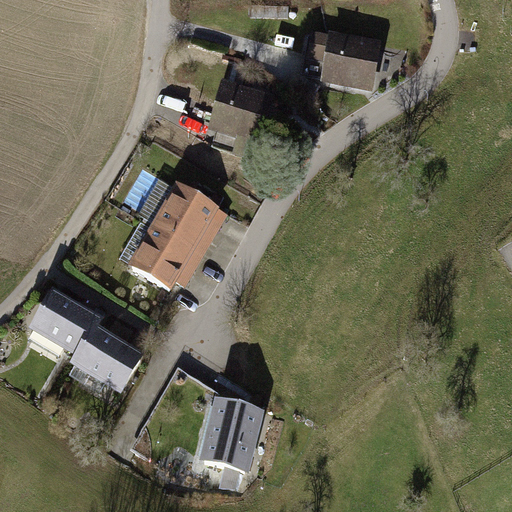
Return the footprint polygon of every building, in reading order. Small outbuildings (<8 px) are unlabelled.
[(317,29),(308,79),(371,90),(380,40),(317,29)] [(223,81),(212,121),(261,135),(272,94),(223,81)] [(175,183),(152,223),(195,247),(218,207),(175,183)] [(129,266),(172,290),(195,247),(152,223),(129,266)] [(53,286),(27,326),(75,355),(95,324),(100,316),(53,286)] [(117,396),(143,354),(95,324),(75,355),(68,365),(117,396)] [(217,401),(201,463),(251,475),(266,413),(217,401)]
